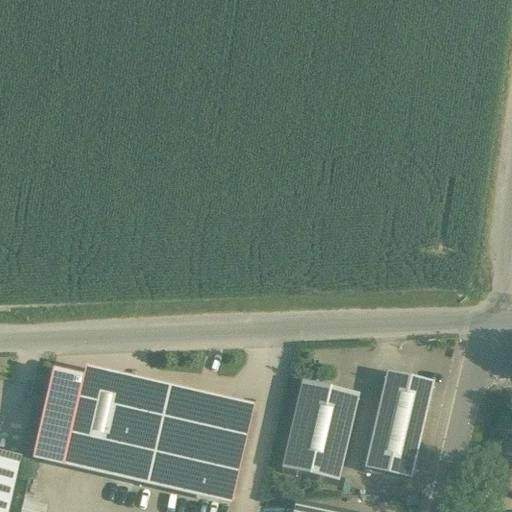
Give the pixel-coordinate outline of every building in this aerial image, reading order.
[(432,388),(386,377),(363,474),(410,485),(432,388)] [(250,418),(84,379),(82,388),(65,461),(231,499),(250,418)] [(65,461),(82,388),(50,381),(34,454),(65,461)] [(357,400),(301,387),(281,475),(337,488),(357,400)] [(511,434),(484,482),(511,498),(511,434)] [(0,511),(8,511),(19,463),(0,458),(0,511)]
